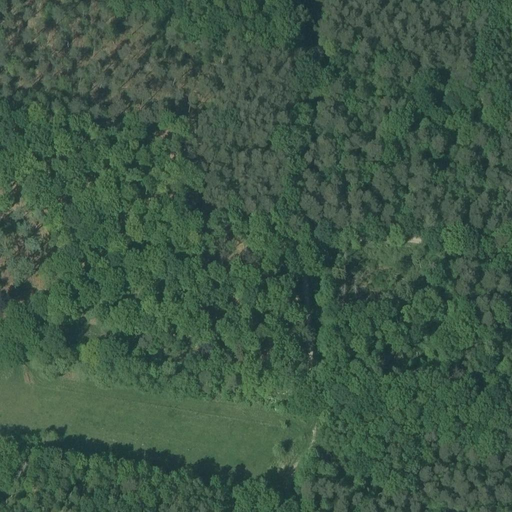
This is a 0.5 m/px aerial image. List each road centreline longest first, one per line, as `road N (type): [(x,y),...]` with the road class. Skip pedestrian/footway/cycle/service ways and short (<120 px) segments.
road 1 (track): [(303,246),(310,374),(299,390),(0,342)]
road 2 (track): [(511,259),(413,239),(329,241)]
